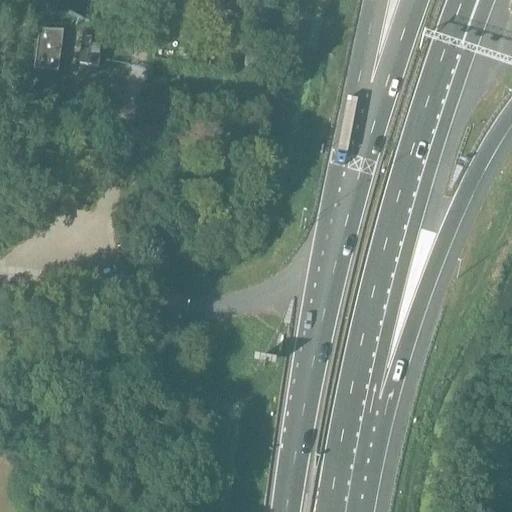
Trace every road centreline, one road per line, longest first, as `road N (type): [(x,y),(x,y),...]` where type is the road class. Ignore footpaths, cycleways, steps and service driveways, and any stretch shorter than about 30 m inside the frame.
road 1 (motorway): [(383,88),(341,232),(285,511)]
road 2 (motorway): [(349,390),(446,42)]
road 3 (motorway): [(349,390),(511,113)]
